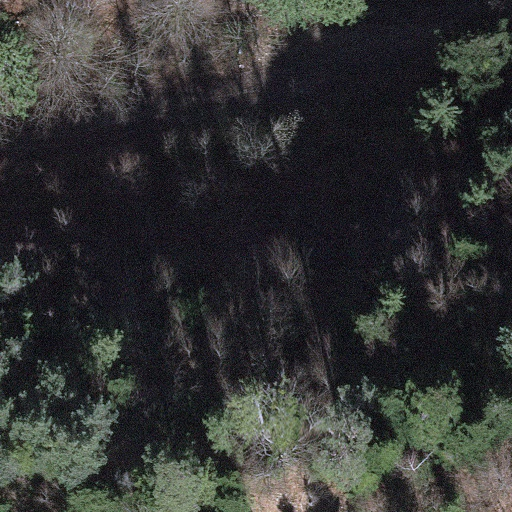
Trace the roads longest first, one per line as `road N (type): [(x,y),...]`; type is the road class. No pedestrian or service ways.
road 1 (track): [(327,45),(152,113),(0,140)]
road 2 (track): [(198,0),(327,45),(511,19)]
